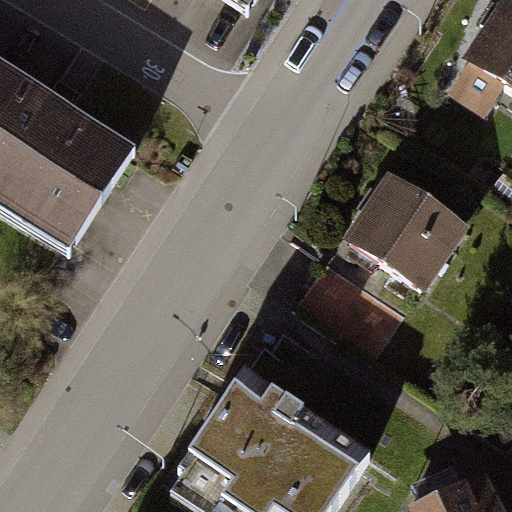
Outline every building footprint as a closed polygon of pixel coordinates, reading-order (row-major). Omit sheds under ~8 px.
[(229,0),(250,13),(258,0),(229,0)] [(511,47),(489,84),(511,98),(511,47)] [(0,210),(68,253),(130,156),(43,101),(0,74),(0,210)] [(415,191),(371,258),(443,304),(486,236),(415,191)] [(342,511),(371,468),(252,394),(179,510),(182,511),(342,511)] [(503,511),(487,474),(400,511),(503,511)]
